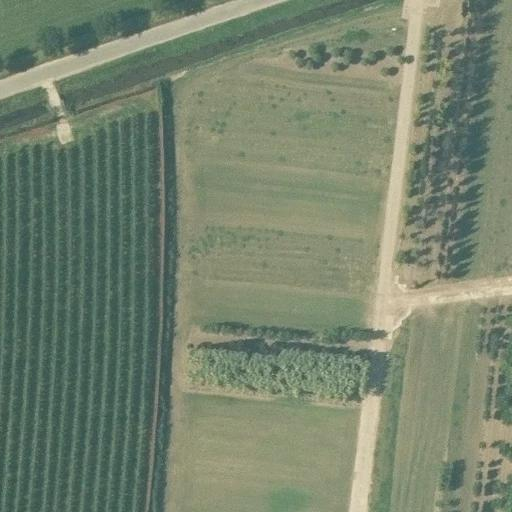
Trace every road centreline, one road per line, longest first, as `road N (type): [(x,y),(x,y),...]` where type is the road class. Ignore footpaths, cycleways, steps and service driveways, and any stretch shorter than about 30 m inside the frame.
road 1 (track): [(418,0),(357,511)]
road 2 (unclassified): [(0,90),(263,0)]
road 3 (track): [(382,303),(511,287)]
